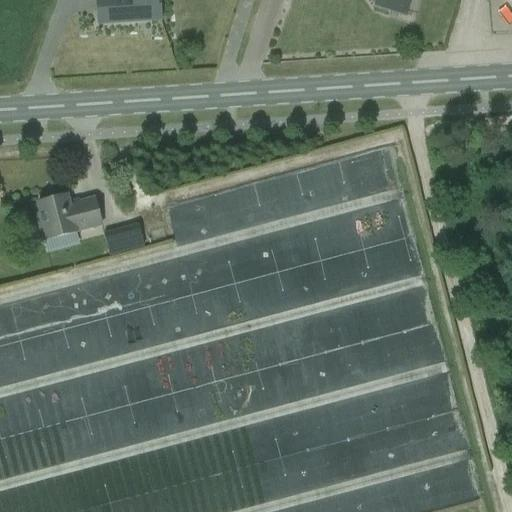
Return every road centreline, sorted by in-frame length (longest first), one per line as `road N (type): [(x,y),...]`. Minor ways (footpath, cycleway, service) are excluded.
road 1 (tertiary): [(0,111),(511,78)]
road 2 (track): [(421,84),(414,135),(511,506)]
